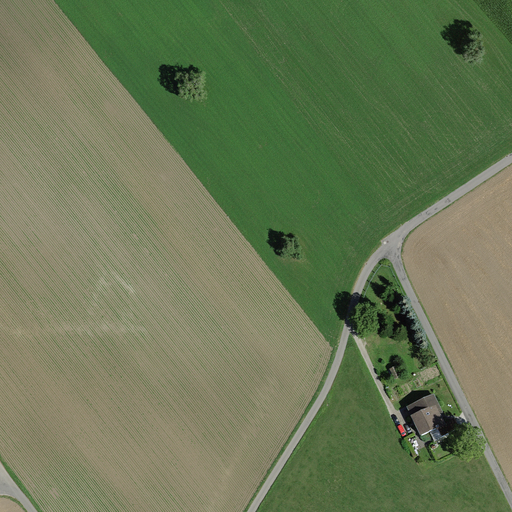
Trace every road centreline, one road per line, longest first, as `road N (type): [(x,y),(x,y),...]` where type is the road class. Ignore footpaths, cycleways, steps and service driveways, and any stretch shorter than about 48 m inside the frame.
road 1 (residential): [(388,241),(511,502)]
road 2 (residential): [(388,241),(357,285),(314,409),(279,467)]
road 3 (residential): [(511,155),(388,241)]
